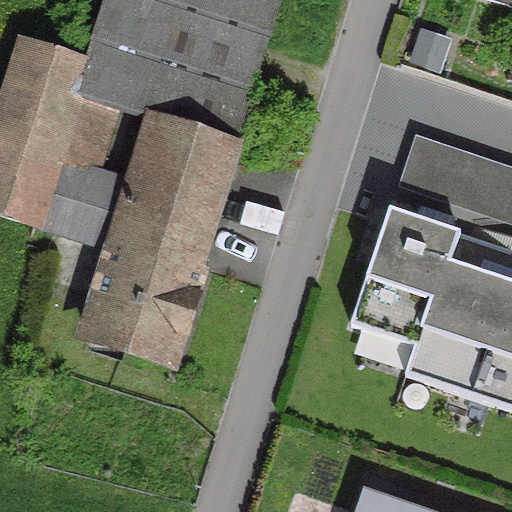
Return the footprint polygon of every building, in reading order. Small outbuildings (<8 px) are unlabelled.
[(101,0),(88,42),(245,93),(275,0),(101,0)] [(406,67),(430,75),(440,46),(416,38),(406,67)] [(0,219),(108,253),(149,123),(228,148),(245,93),(88,42),(81,64),(20,45),(0,107),(0,219)] [(108,253),(81,338),(168,365),(197,272),(193,270),(231,149),(228,148),(149,123),(108,253)] [(511,169),(418,138),(403,184),(511,220),(511,169)] [(425,229),(391,217),(350,330),(416,353),(409,374),(511,410),(511,279),(451,257),(461,230),(429,218),(425,229)] [(415,511),(366,495),(360,511),(415,511)]
